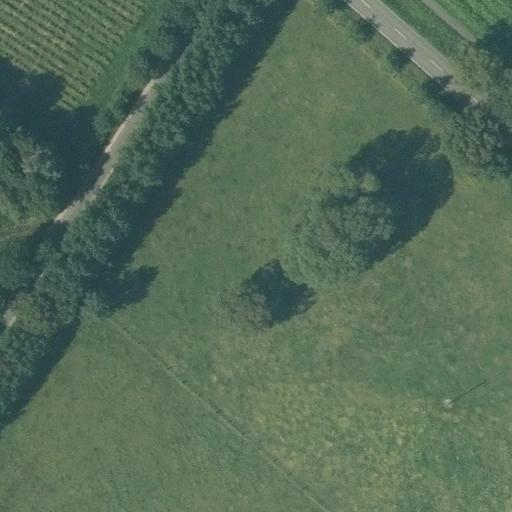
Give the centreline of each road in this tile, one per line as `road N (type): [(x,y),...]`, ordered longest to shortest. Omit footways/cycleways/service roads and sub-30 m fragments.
road 1 (unclassified): [(0,321),(210,0)]
road 2 (secondary): [(359,0),(511,133)]
